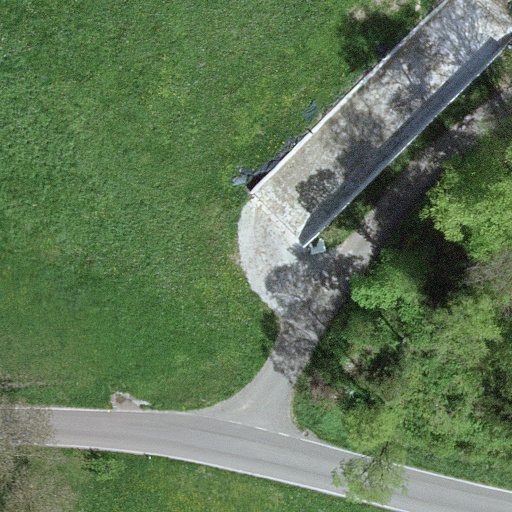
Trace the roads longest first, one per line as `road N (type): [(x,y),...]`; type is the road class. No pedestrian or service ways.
road 1 (residential): [(230,444),(392,203),(511,102)]
road 2 (tertiary): [(230,444),(511,511)]
road 3 (tertiary): [(0,425),(230,444)]
